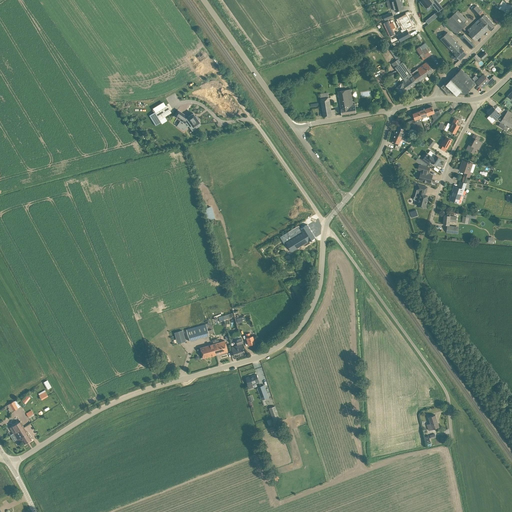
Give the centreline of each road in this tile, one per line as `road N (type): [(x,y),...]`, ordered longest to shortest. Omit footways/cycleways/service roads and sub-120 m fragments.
road 1 (unclassified): [(11,465),(126,396),(287,342),(320,285),(325,229)]
road 2 (unclassified): [(451,433),(443,387),(325,229)]
road 3 (tertiary): [(297,131),(204,0)]
road 4 (residential): [(429,227),(479,101)]
